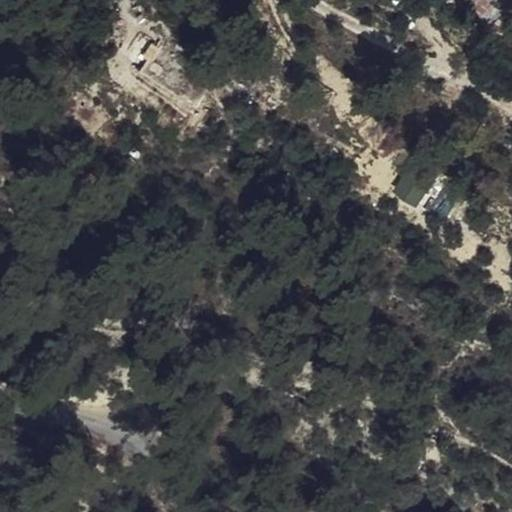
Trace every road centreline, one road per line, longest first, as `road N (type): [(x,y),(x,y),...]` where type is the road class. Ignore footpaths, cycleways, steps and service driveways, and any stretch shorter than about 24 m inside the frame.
road 1 (unclassified): [(197,511),(142,447),(0,390)]
road 2 (track): [(511,111),(318,0)]
